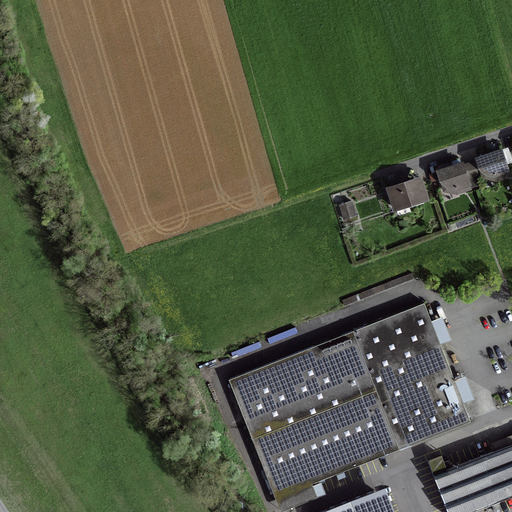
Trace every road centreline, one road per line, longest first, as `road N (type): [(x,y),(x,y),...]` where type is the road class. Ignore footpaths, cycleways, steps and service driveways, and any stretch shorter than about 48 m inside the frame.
road 1 (unknown): [(474,345),(436,292),(238,360)]
road 2 (residential): [(511,129),(378,174)]
